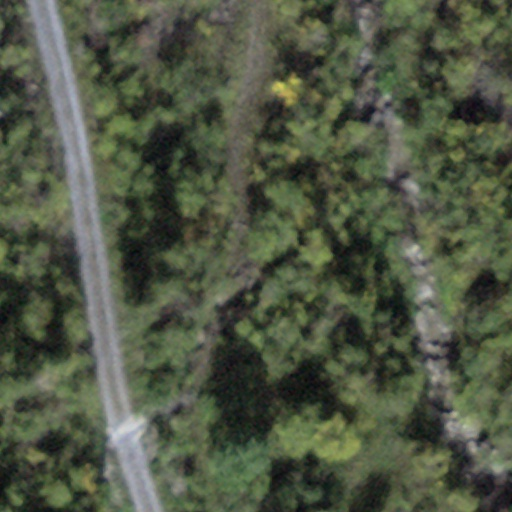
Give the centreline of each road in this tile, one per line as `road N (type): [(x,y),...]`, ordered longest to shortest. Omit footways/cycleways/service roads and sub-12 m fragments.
road 1 (track): [(31,0),(116,447),(139,511)]
road 2 (track): [(243,0),(205,371),(200,511)]
